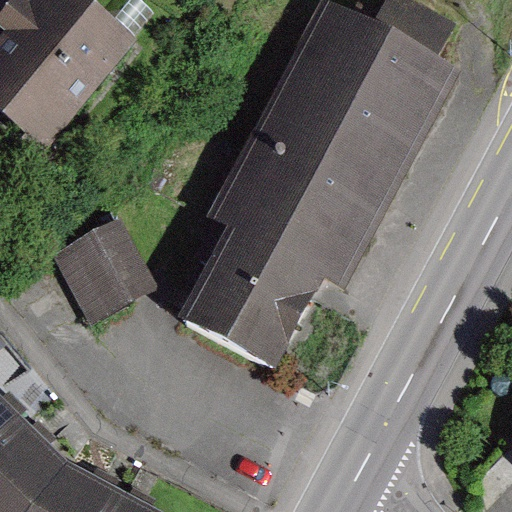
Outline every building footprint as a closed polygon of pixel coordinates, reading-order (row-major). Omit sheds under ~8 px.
[(0,42),(0,120),(48,159),(138,47),(79,0),(36,0),(32,6),(24,0),(16,0),(0,20),(0,30),(6,36),(0,42)] [(347,299),(463,79),(325,7),(209,226),(230,237),(327,288),(347,299)] [(160,294),(122,223),(53,260),(91,331),(160,294)] [(327,288),(230,237),(181,330),(278,381),(327,288)] [(0,511),(39,511),(71,469),(0,399),(0,511)] [(150,511),(71,469),(39,511),(150,511)]
